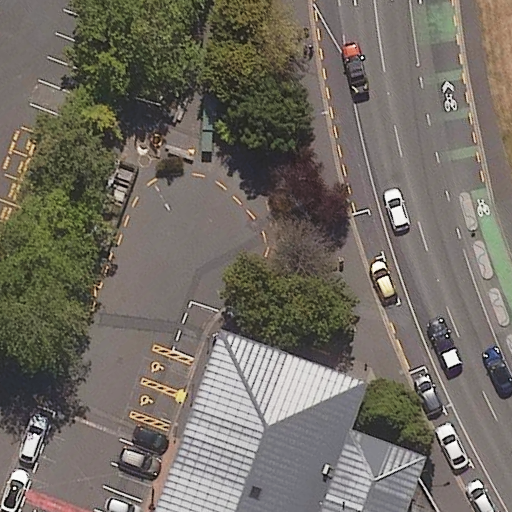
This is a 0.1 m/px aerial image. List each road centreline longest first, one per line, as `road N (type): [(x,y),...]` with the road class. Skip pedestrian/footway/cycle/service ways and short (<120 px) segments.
road 1 (trunk): [(511,442),(443,290),(417,199),(384,0)]
road 2 (unclassified): [(177,197),(64,511)]
